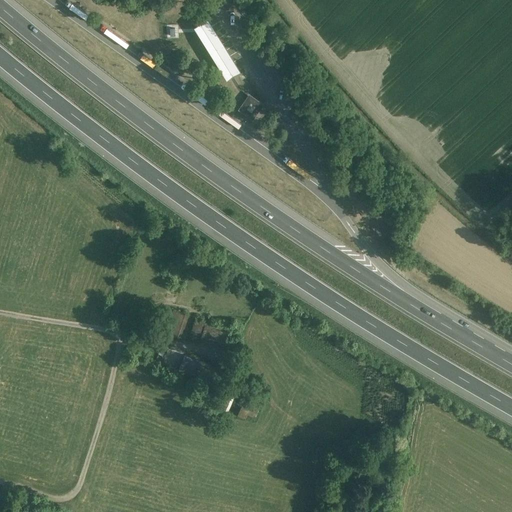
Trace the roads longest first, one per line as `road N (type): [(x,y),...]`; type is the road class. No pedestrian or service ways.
road 1 (motorway): [(0,65),(266,255),(511,406)]
road 2 (motorway): [(452,325),(154,131),(0,5)]
road 3 (track): [(0,483),(59,502),(71,498),(123,333)]
road 4 (motorway): [(452,325),(371,254),(338,207)]
